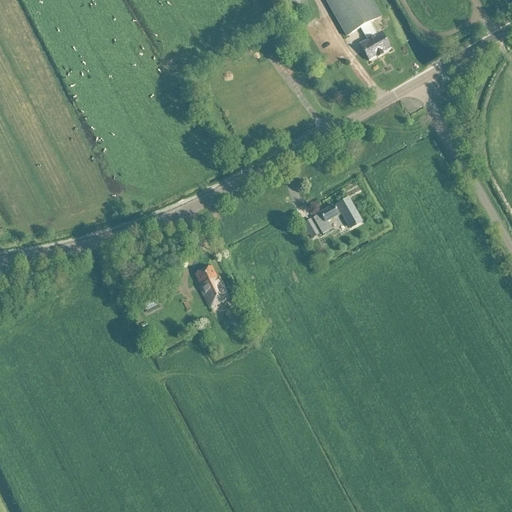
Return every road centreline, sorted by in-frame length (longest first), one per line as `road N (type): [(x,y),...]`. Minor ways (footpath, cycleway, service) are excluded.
road 1 (tertiary): [(0,263),(107,241),(179,214),(419,85)]
road 2 (secondary): [(511,254),(419,85)]
